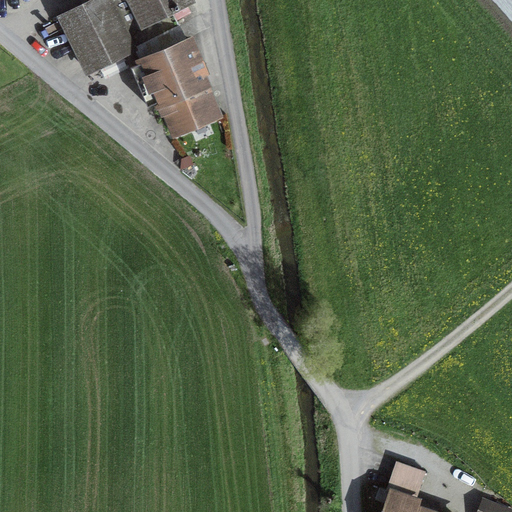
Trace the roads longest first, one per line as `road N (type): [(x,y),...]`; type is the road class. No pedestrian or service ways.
road 1 (unclassified): [(262,302),(225,224),(0,33)]
road 2 (residential): [(218,0),(262,302)]
road 3 (residential): [(349,511),(342,418),(262,302)]
road 4 (track): [(342,418),(418,368),(511,289)]
